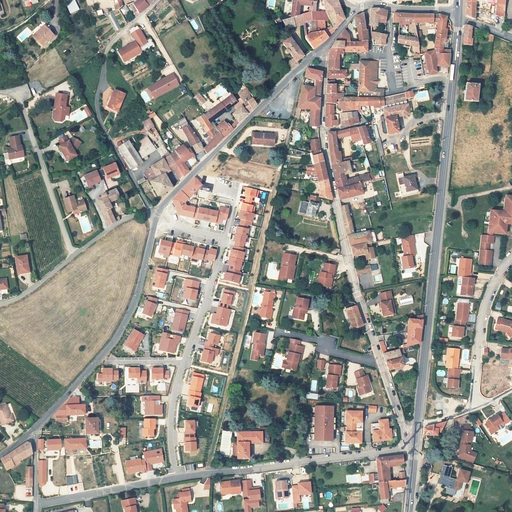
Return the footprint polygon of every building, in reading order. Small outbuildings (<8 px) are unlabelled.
[(74,0),(68,0),(64,2),(70,14),(79,10),(74,0)] [(112,0),(115,10),(119,9),(122,5),(120,0),(112,0)] [(144,0),(143,0),(138,0),(134,4),(138,13),(148,4),(144,0)] [(293,0),(291,18),(299,16),(301,5),(309,5),(308,13),(313,13),(315,12),(316,0),(293,0)] [(336,0),(323,0),(327,10),(330,18),(331,20),(333,24),(334,28),(343,17),(336,0)] [(502,22),(502,0),(464,0),(464,17),(475,21),(475,19),(476,1),(493,7),(493,17),(495,17),(496,22),(502,22)] [(124,15),(129,12),(126,6),(120,9),(124,15)] [(377,20),(385,20),(387,10),(378,7),(370,7),(371,14),(369,23),(372,24),(378,24),(377,20)] [(327,10),(319,12),(321,18),(314,19),(318,28),(324,29),(327,37),(334,28),(333,24),(327,26),(325,19),(330,18),(327,10)] [(114,13),(109,15),(114,32),(120,30),(114,13)] [(302,15),(303,21),(311,20),(312,31),(306,34),(306,36),(314,47),(323,41),(325,38),(327,37),(324,29),(318,28),(314,19),(313,13),(308,13),(302,15)] [(409,22),(410,36),(418,38),(417,37),(416,30),(416,23),(414,15),(406,14),(403,14),(399,13),(400,21),(400,27),(403,27),(403,25),(402,25),(402,22),(409,22)] [(353,18),(354,19),(362,41),(367,41),(368,41),(368,29),(366,29),(362,14),(353,18)] [(288,27),(304,22),(303,21),(302,15),(299,16),(291,18),(283,21),(280,20),(276,21),(281,28),(288,27)] [(437,24),(437,16),(414,15),(416,23),(437,24)] [(471,36),(478,38),(479,29),(472,26),(464,24),(463,44),(470,44),(471,36)] [(36,38),(45,48),(56,38),(54,36),(56,35),(48,26),(36,38)] [(118,51),(125,61),(142,51),(139,46),(147,42),(139,28),(131,33),(135,40),(118,51)] [(350,34),(344,30),(335,41),(343,41),(350,41),(350,34)] [(445,31),(442,30),(436,30),(434,51),(450,53),(450,44),(447,44),(447,47),(443,47),(445,31)] [(420,51),(418,38),(410,36),(400,35),(401,45),(414,47),(414,51),(420,51)] [(297,60),(303,56),(288,38),(280,43),(284,48),(284,49),(284,50),(284,51),(285,52),(286,52),(287,52),(288,52),(291,56),(284,60),(291,68),(299,62),(297,60)] [(331,49),(343,49),(343,41),(335,41),(332,48),(331,49)] [(368,51),(367,41),(362,41),(350,41),(343,41),(343,49),(343,52),(357,52),(368,51)] [(329,55),(328,69),(338,69),(338,60),(340,60),(339,55),(344,55),(343,52),(343,49),(331,49),(329,55)] [(450,53),(434,51),(434,52),(435,62),(436,72),(437,73),(437,74),(448,73),(450,53)] [(425,53),(428,75),(436,74),(437,74),(437,73),(436,72),(435,62),(434,52),(425,53)] [(359,80),(358,91),(358,98),(363,98),(370,98),(382,97),(383,90),(375,89),(376,84),(379,82),(376,79),(378,62),(371,61),(368,61),(360,61),(360,69),(359,80)] [(311,125),(320,125),(320,115),(320,108),(321,99),(322,84),(322,78),(323,71),(307,67),(305,75),(317,77),(315,86),(303,83),(298,107),(311,110),(311,125)] [(346,78),(346,69),(344,69),(338,69),(328,69),(328,78),(346,78)] [(152,82),(158,93),(179,81),(173,70),(160,78),(158,80),(158,79),(152,82)] [(219,79),(213,84),(215,88),(222,83),(219,79)] [(149,84),(155,95),(158,93),(152,82),(149,84)] [(464,100),(477,101),(479,84),(466,83),(464,100)] [(337,95),(337,85),(327,85),(327,95),(337,95)] [(118,112),(125,92),(114,88),(111,95),(109,94),(104,106),(118,112)] [(252,92),(250,88),(243,94),(246,98),(240,102),(246,112),(258,100),(256,96),(253,99),(250,94),(252,92)] [(220,98),(222,102),(233,93),(231,91),(225,95),(225,94),(220,98)] [(213,106),(201,92),(194,97),(195,98),(200,107),(198,109),(203,114),(213,106)] [(273,97),(295,102),(297,97),(278,92),(273,97)] [(212,122),(218,118),(232,108),(236,105),(240,102),(235,95),(233,93),(222,102),(218,106),(206,116),(210,124),(212,122)] [(345,95),(342,95),(337,95),(327,95),(327,103),(336,102),(336,100),(340,99),(341,105),(343,105),(343,107),(345,107),(345,109),(348,109),(346,98),(345,95)] [(370,98),(371,109),(376,108),(376,110),(381,108),(386,106),(385,97),(382,97),(370,98)] [(406,107),(405,103),(404,98),(404,97),(403,97),(389,97),(387,97),(385,97),(386,106),(381,108),(382,112),(406,107)] [(71,99),(60,98),(59,111),(60,112),(60,115),(62,116),(61,123),(63,126),(66,126),(69,124),(69,120),(73,120),(74,112),(70,111),(71,99)] [(365,113),(367,111),(363,98),(358,98),(356,98),(357,109),(361,108),(364,110),(365,113)] [(370,98),(363,98),(367,111),(369,110),(371,110),(371,109),(370,98)] [(238,120),(246,112),(240,102),(236,105),(237,106),(238,108),(233,112),(237,118),(238,120)] [(329,125),(333,125),(332,119),(335,119),(335,113),(335,103),(327,103),(326,123),(326,124),(327,125),(328,125),(329,125)] [(385,129),(396,127),(395,120),(408,117),(406,107),(382,112),(383,118),(383,122),(379,123),(381,131),(385,130),(385,129)] [(217,129),(215,125),(212,122),(210,124),(206,116),(205,114),(199,118),(209,135),(207,136),(210,141),(204,146),(205,148),(207,151),(222,136),(217,129)] [(186,126),(192,123),(188,116),(183,119),(186,126)] [(346,125),(354,123),(353,117),(343,117),(343,123),(345,123),(346,125)] [(149,118),(142,122),(147,131),(154,127),(149,118)] [(165,127),(168,127),(165,121),(157,126),(159,129),(161,129),(165,127)] [(227,122),(222,125),(217,129),(222,136),(231,129),(230,127),(227,122)] [(195,145),(202,141),(192,123),(186,126),(185,126),(195,145)] [(365,124),(358,126),(362,138),(363,144),(371,142),(365,124)] [(349,155),(347,156),(342,156),(340,149),(338,150),(337,137),(351,134),(352,141),(362,138),(358,126),(342,129),(339,130),(336,130),(328,131),(331,150),(332,157),(333,165),(348,162),(350,161),(353,160),(352,155),(349,155)] [(175,139),(168,127),(165,127),(161,129),(159,129),(161,133),(165,140),(167,143),(175,139)] [(386,136),(386,137),(398,135),(396,127),(385,129),(385,130),(381,131),(382,135),(382,136),(383,136),(386,136)] [(254,132),(253,140),(264,142),(264,144),(274,145),(275,134),(254,132)] [(15,146),(10,146),(11,150),(12,157),(27,155),(25,144),(24,144),(22,134),(13,136),(15,146)] [(131,136),(120,142),(133,165),(149,155),(148,152),(157,147),(153,140),(139,149),(131,136)] [(69,137),(61,140),(63,145),(61,146),(63,150),(65,154),(67,158),(69,157),(70,158),(71,158),(71,159),(72,159),(73,158),(74,158),(74,157),(75,156),(75,155),(74,155),(77,154),(84,144),(76,138),(72,144),(69,137)] [(185,143),(186,142),(183,139),(169,147),(171,150),(172,152),(179,148),(178,147),(185,143)] [(312,139),(313,151),(322,150),(321,145),(321,139),(312,139)] [(205,148),(204,146),(202,141),(195,145),(198,152),(205,148)] [(195,154),(191,148),(190,149),(185,143),(178,147),(179,148),(172,152),(186,175),(187,173),(191,169),(186,161),(195,154)] [(165,171),(174,166),(181,178),(184,176),(186,175),(172,152),(171,150),(167,152),(168,154),(151,164),(158,176),(151,179),(159,193),(173,185),(165,171)] [(315,163),(324,161),(323,153),(313,155),(315,163)] [(317,170),(326,168),(324,161),(315,163),(308,163),(308,169),(316,170),(317,170)] [(362,181),(373,178),(371,172),(347,178),(346,174),(352,172),(350,161),(348,162),(333,165),(333,168),(334,171),(338,187),(362,181)] [(115,163),(83,176),(88,187),(101,182),(100,178),(106,176),(107,180),(120,175),(115,163)] [(151,179),(158,176),(151,164),(145,168),(151,179)] [(311,180),(312,180),(319,180),(328,178),(326,168),(317,170),(316,170),(308,169),(307,169),(307,171),(309,171),(309,173),(312,173),(311,180)] [(395,174),(400,196),(408,194),(408,190),(415,189),(412,175),(402,177),(401,173),(395,174)] [(196,219),(199,208),(195,207),(186,205),(185,203),(189,199),(202,185),(194,177),(181,190),(171,200),(178,215),(196,219)] [(319,196),(320,197),(331,199),(333,200),(328,178),(319,180),(312,180),(312,182),(314,182),(314,185),(321,185),(321,188),(320,189),(319,196)] [(339,194),(354,191),(355,193),(364,191),(362,181),(338,187),(339,194)] [(119,187),(103,193),(103,194),(104,196),(99,198),(110,225),(117,221),(122,219),(121,216),(115,218),(111,208),(113,207),(110,201),(123,195),(119,187)] [(244,187),(243,194),(245,195),(244,199),(252,201),(253,197),(255,197),(257,190),(244,187)] [(65,198),(69,212),(74,210),(76,210),(77,213),(81,212),(83,211),(88,210),(84,200),(77,202),(75,195),(65,198)] [(307,212),(314,214),(316,207),(317,207),(320,197),(319,196),(314,195),(312,201),(311,203),(310,202),(304,199),(302,210),(307,212)] [(495,233),(507,234),(508,226),(510,224),(511,224),(511,196),(507,196),(505,212),(492,210),(490,232),(495,233)] [(241,203),(239,210),(240,211),(251,213),(253,206),(251,205),(252,201),(244,199),(243,204),(241,203)] [(353,220),(352,221),(347,201),(344,202),(341,202),(342,210),(344,215),(346,224),(348,231),(349,235),(356,234),(353,220)] [(199,208),(196,219),(206,221),(208,210),(199,208)] [(218,213),(216,223),(221,224),(222,220),(226,221),(229,210),(219,208),(218,213)] [(208,210),(206,221),(216,223),(218,213),(208,210)] [(240,220),(239,223),(246,224),(246,225),(251,226),(252,222),(254,214),(251,213),(240,211),(238,219),(240,220)] [(236,226),(234,234),(245,236),(247,229),(246,228),(246,225),(246,224),(239,223),(238,227),(236,226)] [(353,247),(373,242),(378,242),(375,230),(371,231),(356,234),(349,235),(350,241),(352,247),(353,247)] [(234,233),(232,241),(234,241),(233,246),(242,248),(242,243),(244,243),(245,236),(234,234),(234,233)] [(412,235),(400,237),(403,256),(400,257),(403,270),(414,268),(411,257),(415,256),(413,245),(415,245),(412,235)] [(483,235),(480,264),(487,265),(490,235),(483,235)] [(495,244),(496,236),(494,236),(490,235),(487,265),(493,266),(494,251),(490,250),(491,243),(495,244)] [(161,241),(158,253),(164,254),(163,256),(168,258),(169,253),(171,243),(161,241)] [(171,243),(169,253),(173,253),(172,256),(179,258),(180,254),(183,243),(176,241),(176,244),(171,243)] [(369,260),(372,260),(377,258),(373,242),(353,247),(355,255),(367,253),(369,260)] [(183,243),(180,254),(191,257),(193,248),(189,247),(190,244),(183,243)] [(230,249),(228,257),(241,260),(244,248),(242,248),(233,246),(232,250),(230,249)] [(191,257),(190,261),(196,263),(197,259),(202,260),(205,248),(198,247),(198,249),(193,248),(191,257)] [(203,256),(202,259),(214,262),(216,251),(209,249),(209,251),(207,257),(203,256)] [(296,254),(284,252),(281,269),(283,269),(282,276),(287,277),(293,278),(295,267),(294,267),(294,265),(296,254)] [(15,258),(17,274),(28,273),(26,256),(15,258)] [(228,257),(226,264),(229,265),(228,269),(238,271),(241,260),(228,257)] [(461,259),(459,275),(463,276),(471,277),(472,274),(470,273),(472,261),(461,259)] [(324,276),(322,284),(332,286),(333,277),(332,277),(332,273),(334,273),(336,264),(326,262),(324,271),(321,271),(320,275),(324,276)] [(373,264),(358,267),(359,274),(374,271),(373,264)] [(168,270),(156,267),(152,286),(164,289),(168,270)] [(224,272),(222,280),(237,283),(239,271),(238,271),(228,269),(227,273),(224,272)] [(283,269),(281,269),(279,278),(286,280),(287,277),(282,276),(283,269)] [(463,276),(462,294),(472,294),(472,286),(474,286),(474,278),(471,277),(463,276)] [(186,279),(183,289),(186,290),(184,298),(195,301),(199,282),(186,279)] [(219,302),(218,307),(227,309),(228,305),(231,305),(234,296),(231,296),(232,292),(224,290),(221,303),(219,302)] [(275,292),(264,290),(259,316),(269,318),(271,308),(273,297),(275,297),(275,292)] [(392,290),(381,293),(382,301),(381,301),(384,314),(396,312),(392,290)] [(146,304),(142,313),(151,317),(158,299),(147,296),(144,303),(146,304)] [(296,307),(294,317),(303,319),(305,309),(307,309),(309,299),(297,297),(296,307)] [(353,329),(364,326),(356,304),(344,301),(353,329)] [(459,303),(457,320),(467,321),(468,321),(470,304),(459,303)] [(214,314),(212,323),(226,326),(230,310),(218,307),(217,311),(219,311),(218,315),(217,314),(214,314)] [(177,309),(172,329),(183,332),(187,315),(188,316),(188,311),(177,309)] [(400,347),(406,345),(421,342),(424,312),(417,314),(417,317),(409,317),(409,342),(400,344),(400,347)] [(511,333),(511,321),(511,320),(499,317),(496,328),(500,329),(500,328),(510,331),(511,333)] [(456,327),(453,327),(451,337),(461,338),(463,330),(465,330),(467,321),(457,320),(456,327)] [(500,328),(500,329),(507,331),(511,336),(511,335),(511,333),(510,331),(500,328)] [(134,329),(125,345),(135,351),(144,335),(134,329)] [(163,332),(160,346),(165,347),(164,351),(174,353),(176,344),(178,345),(180,336),(173,335),(172,340),(169,339),(170,334),(163,332)] [(265,334),(254,332),(252,342),(254,342),(252,349),(255,349),(254,354),(258,355),(262,356),(264,347),(262,347),(263,343),(265,334)] [(206,343),(204,348),(212,349),(213,345),(217,346),(219,337),(209,335),(207,344),(206,343)] [(379,339),(383,350),(387,349),(383,337),(379,339)] [(304,346),(289,342),(287,351),(289,351),(286,360),(285,366),(284,367),(292,369),(293,366),(296,367),(298,359),(300,354),(302,355),(304,346)] [(407,350),(406,345),(400,347),(387,349),(383,350),(389,368),(406,364),(403,351),(407,350)] [(503,346),(502,356),(510,357),(510,356),(511,356),(511,346),(511,347),(503,346)] [(204,348),(201,363),(210,365),(212,356),(217,357),(218,351),(212,349),(204,348)] [(448,349),(446,366),(449,367),(458,368),(460,350),(448,349)] [(328,374),(327,387),(336,388),(337,376),(340,376),(341,365),(330,364),(329,374),(328,374)] [(98,372),(95,372),(96,380),(115,379),(115,369),(108,369),(108,366),(99,367),(98,372)] [(458,368),(449,367),(446,387),(457,389),(459,373),(461,373),(462,368),(458,368)] [(139,369),(128,369),(128,378),(137,378),(137,382),(146,382),(146,371),(139,371),(139,369)] [(151,369),(151,379),(162,379),(162,371),(156,371),(156,369),(151,369)] [(357,386),(360,394),(371,390),(368,383),(370,382),(367,374),(365,375),(364,371),(362,371),(361,369),(355,371),(357,378),(356,378),(359,384),(359,386),(357,386)] [(192,372),(188,390),(198,392),(202,375),(192,372)] [(188,397),(186,405),(190,406),(189,410),(198,413),(201,402),(198,401),(199,393),(188,390),(187,396),(188,397)] [(144,396),(144,401),(147,401),(147,412),(154,412),(154,415),(163,415),(163,406),(157,406),(157,402),(161,402),(161,396),(144,396)] [(67,405),(87,407),(87,399),(74,398),(67,405)] [(0,417),(4,425),(16,419),(13,414),(10,415),(6,405),(0,407),(0,417)] [(88,417),(87,407),(67,405),(56,416),(70,417),(88,417)] [(333,406),(314,406),(313,441),(332,441),(333,406)] [(346,430),(346,441),(362,441),(362,430),(364,430),(364,417),(363,417),(363,409),(347,409),(346,421),(348,421),(348,430),(346,430)] [(496,417),(495,414),(487,420),(488,421),(486,423),(483,425),(489,434),(497,429),(495,425),(500,422),(501,424),(507,420),(502,413),(496,417)] [(373,431),(374,439),(392,438),(391,427),(389,427),(388,417),(379,418),(379,421),(372,422),(372,429),(373,429),(373,431)] [(144,429),(142,429),(142,436),(153,436),(153,429),(155,429),(154,419),(144,419),(144,429)] [(88,421),(89,437),(101,436),(101,420),(88,421)] [(183,433),(182,433),(182,438),(185,438),(192,437),(193,432),(192,420),(184,421),(183,433)] [(447,420),(424,427),(423,434),(440,434),(447,420)] [(259,424),(259,430),(261,430),(261,435),(269,435),(268,425),(259,424)] [(461,453),(475,460),(479,452),(472,449),(473,444),(470,443),(471,439),(474,440),(476,430),(474,430),(475,427),(473,427),(473,425),(466,424),(461,453)] [(235,430),(236,434),(236,441),(236,450),(236,455),(232,454),(232,456),(248,456),(247,441),(261,440),(261,435),(261,430),(259,430),(248,430),(235,430)] [(192,437),(185,438),(185,443),(186,443),(186,451),(197,451),(197,437),(192,437)] [(67,450),(89,450),(89,441),(67,441),(67,450)] [(45,442),(40,442),(40,451),(45,451),(49,451),(50,443),(46,443),(45,442)] [(18,463),(31,455),(30,448),(27,443),(0,459),(0,461),(5,470),(6,474),(20,466),(18,463)] [(161,449),(143,453),(144,460),(146,471),(151,470),(150,464),(163,462),(161,449)] [(392,466),(407,464),(406,453),(381,456),(380,456),(381,469),(372,470),(372,477),(365,478),(365,479),(373,478),(381,477),(392,476),(392,466)] [(138,459),(123,462),(125,474),(138,472),(138,471),(142,470),(143,473),(147,472),(146,471),(144,460),(139,461),(138,459)] [(47,483),(47,460),(38,460),(38,483),(47,483)] [(447,485),(445,490),(454,493),(456,486),(464,489),(470,471),(460,468),(457,478),(450,475),(453,465),(444,462),(443,464),(438,482),(447,485)] [(390,485),(408,482),(407,474),(402,475),(392,476),(381,477),(382,486),(390,485)] [(77,483),(76,476),(67,478),(67,482),(68,486),(77,483)] [(243,479),(222,481),(223,490),(234,490),(234,494),(244,493),(243,479)] [(281,497),(291,497),(289,479),(279,480),(280,492),(281,492),(281,497)] [(297,485),(292,485),(294,508),(297,507),(297,504),(300,503),(299,495),(311,494),(310,482),(297,483),(297,485)] [(382,501),(390,500),(390,485),(382,486),(382,489),(382,501)] [(183,498),(176,499),(177,504),(179,503),(179,507),(180,511),(185,511),(188,511),(190,509),(190,504),(189,504),(188,500),(194,499),(193,490),(186,491),(182,492),(183,498)] [(398,499),(407,498),(407,494),(407,491),(397,491),(398,499)] [(129,511),(139,511),(138,505),(139,505),(138,497),(125,500),(126,507),(128,507),(129,511)]
